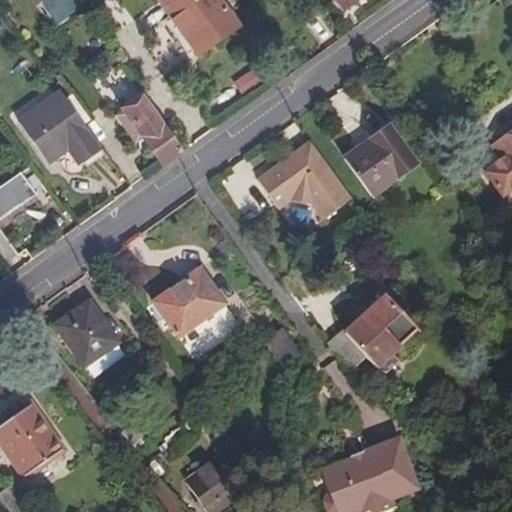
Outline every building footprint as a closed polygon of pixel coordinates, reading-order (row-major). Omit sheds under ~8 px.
[(38,0),(58,27),(82,10),(75,0),(38,0)] [(196,57),(238,27),(218,0),(160,0),(156,3),(196,57)] [(336,0),(343,10),(356,0),(336,0)] [(120,65),(110,49),(96,60),(106,73),(120,65)] [(184,152),(142,91),(118,107),(121,111),(113,117),(132,144),(141,138),(161,167),(184,152)] [(102,153),(60,93),(19,123),(50,170),(70,157),(80,169),(102,153)] [(385,126),(342,157),(370,195),(414,162),(385,126)] [(502,198),(511,190),(511,133),(493,148),(505,166),(487,178),(502,198)] [(315,147),(310,141),(293,153),(298,158),(315,147)] [(298,158),(293,153),(258,180),(278,207),(286,200),(312,204),(323,219),(352,198),(315,147),(298,158)] [(0,219),(35,195),(13,163),(0,171),(0,219)] [(234,249),(226,238),(220,241),(214,246),(223,256),(228,253),(234,249)] [(165,287),(147,300),(175,339),(207,318),(215,328),(231,315),(225,305),(227,302),(198,263),(180,277),(172,282),(165,287)] [(340,330),(325,343),(337,357),(355,367),(365,358),(375,368),(386,374),(399,362),(393,356),(419,333),(381,290),(339,328),(340,330)] [(123,342),(92,297),(53,323),(84,368),(87,367),(95,378),(126,356),(119,346),(123,342)] [(304,357),(282,327),(265,341),(287,371),(304,357)] [(67,449),(34,399),(0,424),(0,446),(26,476),(67,449)] [(272,438),(256,427),(249,432),(244,440),(262,453),(266,445),(272,438)] [(388,497),(389,499),(416,489),(396,438),(357,453),(360,458),(355,460),(354,458),(319,472),(328,496),(325,498),(321,503),(324,511),(356,511),(356,509),(388,497)] [(253,467),(233,440),(214,454),(218,461),(186,484),(206,511),(209,511),(240,491),(232,482),(253,467)] [(23,511),(3,489),(0,491),(0,510),(1,511),(23,511)] [(381,511),(392,508),(389,499),(388,497),(356,509),(356,511),(381,511)]
